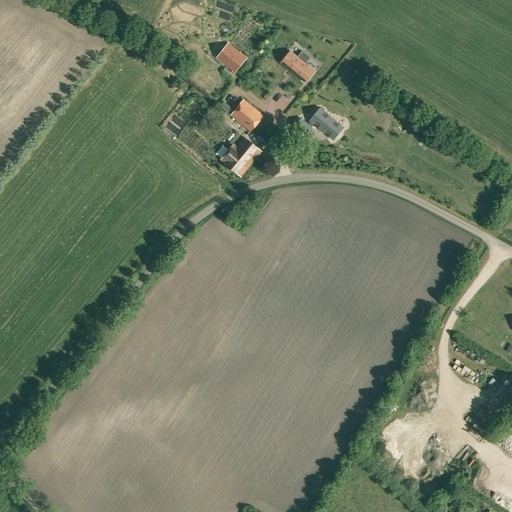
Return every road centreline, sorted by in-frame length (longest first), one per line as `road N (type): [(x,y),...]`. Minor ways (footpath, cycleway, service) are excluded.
road 1 (unclassified): [(511,252),(367,182),(284,179),(233,196),(188,226),(0,438)]
road 2 (unknown): [(511,488),(469,453),(449,420),(441,369),(441,334),(498,245)]
